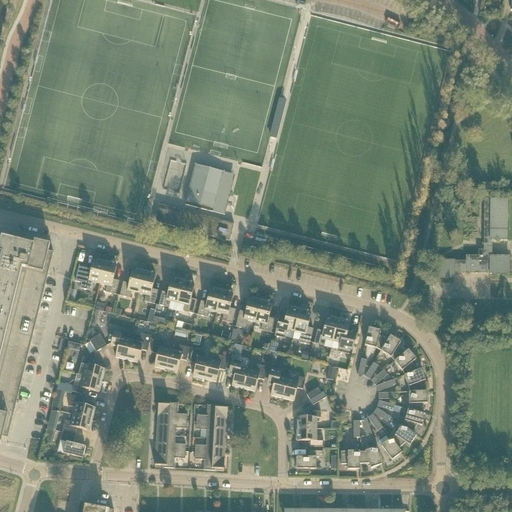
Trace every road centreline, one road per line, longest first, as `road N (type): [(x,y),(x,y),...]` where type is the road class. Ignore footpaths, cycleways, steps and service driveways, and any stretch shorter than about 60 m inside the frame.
road 1 (residential): [(440,489),(444,379),(429,345),(408,324),(370,307),(0,215)]
road 2 (residential): [(93,475),(117,384),(132,377),(274,414),(281,484)]
road 3 (residential): [(281,484),(93,475)]
road 4 (residential): [(440,489),(281,484)]
